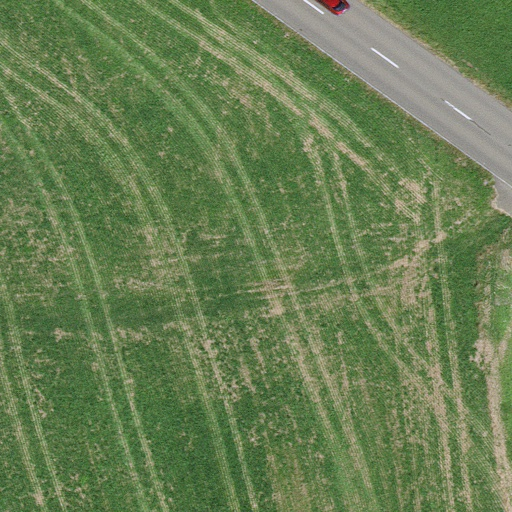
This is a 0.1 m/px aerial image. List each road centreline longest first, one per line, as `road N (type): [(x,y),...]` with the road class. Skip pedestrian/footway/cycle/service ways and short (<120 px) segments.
road 1 (track): [(0,314),(159,306),(454,245),(511,194)]
road 2 (tertiary): [(297,0),(511,154)]
